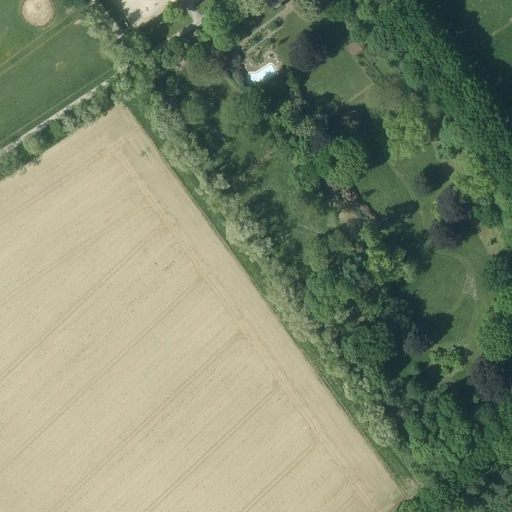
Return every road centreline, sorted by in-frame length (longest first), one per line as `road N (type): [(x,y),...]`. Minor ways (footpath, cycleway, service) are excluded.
road 1 (track): [(120,72),(434,503)]
road 2 (track): [(396,0),(511,163)]
road 3 (track): [(425,511),(511,422)]
